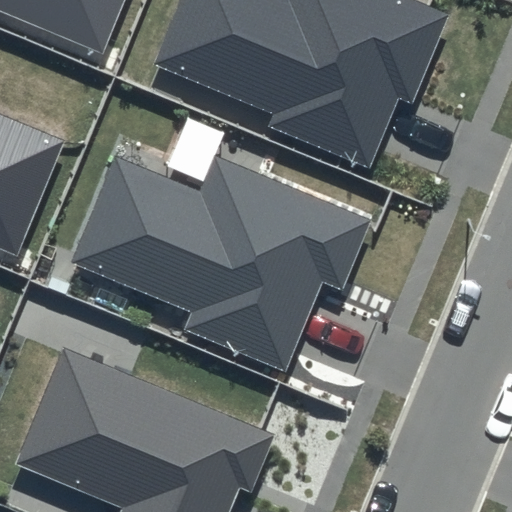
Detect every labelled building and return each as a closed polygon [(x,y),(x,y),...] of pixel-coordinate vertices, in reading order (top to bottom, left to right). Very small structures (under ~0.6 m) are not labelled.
[(0,0),(0,11),(103,54),(125,0),(0,0)] [(449,14),(414,0),(180,0),(154,65),(273,114),(268,126),(370,168),(398,100),(412,105),(449,14)] [(0,247),(17,254),(63,140),(0,115),(0,247)] [(372,219),(213,155),(198,192),(114,158),(71,263),(190,311),(183,329),(285,370),(321,281),(343,290),(372,219)] [(276,434),(64,346),(15,464),(122,508),(120,511),(230,511),(240,488),(251,492),(276,434)]
